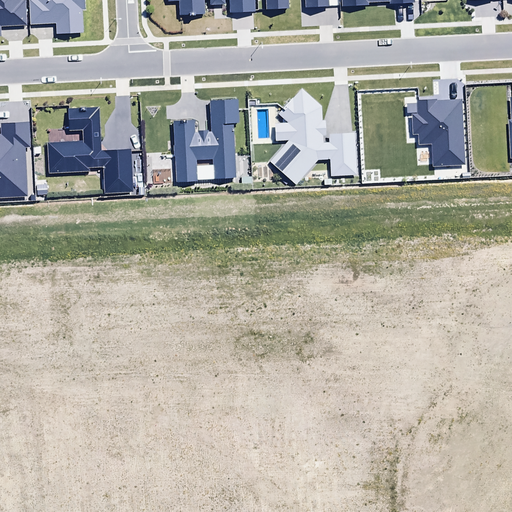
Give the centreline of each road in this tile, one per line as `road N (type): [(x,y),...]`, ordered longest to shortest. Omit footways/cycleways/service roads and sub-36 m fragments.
road 1 (residential): [(511,45),(129,66)]
road 2 (residential): [(129,66),(0,72)]
